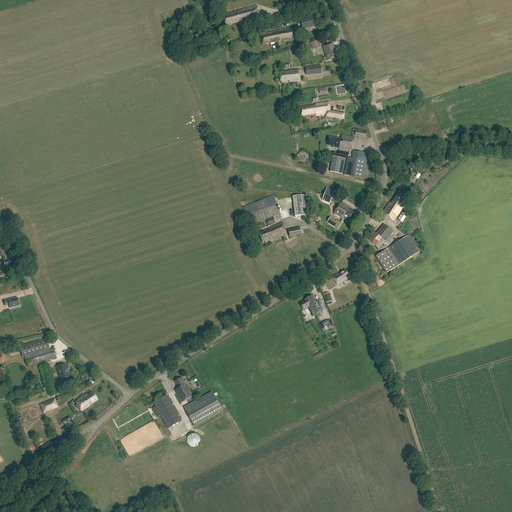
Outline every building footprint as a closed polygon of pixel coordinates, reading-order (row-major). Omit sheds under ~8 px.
[(259,18),(256,5),(243,8),(243,9),(223,14),(225,25),(244,20),(244,22),(259,18)] [(317,26),(315,15),(300,18),(303,30),(317,26)] [(294,40),(292,28),(280,30),(280,31),(265,34),(265,33),(259,34),(261,44),(282,40),(283,42),(294,40)] [(320,46),(318,40),(310,42),(312,49),(320,46)] [(335,51),(332,43),(322,46),(325,57),(322,58),(323,62),(336,58),(334,51),(335,51)] [(321,65),(306,67),(307,76),(322,74),(321,65)] [(281,82),(289,82),(290,83),(300,82),(299,69),(290,71),(280,72),(281,82)] [(329,111),(329,102),(300,106),(301,115),(315,113),(315,115),(325,114),(325,116),(343,119),(344,113),(329,111)] [(367,132),(353,129),(351,136),(366,139),(367,132)] [(354,137),(340,134),(340,138),(328,135),(327,143),(332,144),(332,145),(352,150),(354,137)] [(349,153),(339,151),(338,157),(334,157),(331,172),(342,174),(346,159),(347,159),(349,153)] [(365,179),(368,162),(366,161),(368,154),(353,151),(352,158),(348,158),(348,160),(347,160),(344,175),(365,179)] [(304,152),(303,152),(302,152),(301,152),(300,152),(300,153),(299,153),(299,154),(298,154),(298,155),(297,155),(297,156),(297,157),(297,158),(297,159),(297,160),(298,161),(298,162),(299,162),(299,163),(300,163),(301,164),(302,164),(303,164),(304,164),(305,164),(306,164),(307,163),(308,162),(309,161),(309,160),(309,159),(309,158),(309,157),(309,156),(309,155),(308,155),(308,154),(307,153),(306,152),(305,152),(304,152)] [(335,191),(327,188),(322,200),(330,203),(335,191)] [(407,198),(399,193),(391,205),(389,204),(383,215),(394,222),(401,210),(403,212),(398,220),(403,223),(409,213),(401,208),(407,198)] [(251,226),(266,220),(273,217),(281,214),(273,195),(244,207),(251,226)] [(307,215),(305,195),(293,196),(295,216),(307,215)] [(355,211),(340,202),(333,213),(343,219),(343,218),(349,221),(355,211)] [(273,217),(266,220),(268,226),(275,223),(273,217)] [(334,219),(331,217),(327,222),(338,229),(343,222),(341,221),(340,223),(337,221),(336,221),(334,220),(334,219)] [(286,234),(282,223),(270,227),(271,228),(257,233),(261,242),(272,238),(273,240),(286,234)] [(393,236),(391,235),(394,232),(384,224),(376,234),(374,232),(367,239),(369,241),(364,247),(369,251),(374,245),(378,249),(380,247),(381,247),(388,239),(389,240),(393,236)] [(301,235),(300,228),(287,231),(288,232),(290,239),(294,239),(294,237),(301,235)] [(415,256),(404,239),(376,257),(387,273),(415,256)] [(4,249),(3,247),(1,247),(0,247),(0,256),(3,256),(4,259),(2,259),(5,268),(8,267),(8,268),(13,267),(10,257),(6,258),(4,249)] [(349,276),(345,270),(338,275),(337,274),(332,277),(337,285),(344,281),(343,280),(349,276)] [(332,301),(330,293),(324,295),(327,305),(332,303),(331,301),(332,301)] [(311,297),(300,303),(304,309),(309,306),(315,316),(322,311),(323,310),(320,299),(316,301),(314,298),(312,299),(311,297)] [(18,305),(17,298),(3,301),(4,306),(8,305),(9,308),(18,305)] [(24,357),(49,350),(46,339),(19,346),(22,357),(24,356),(24,357)] [(53,349),(49,350),(24,357),(27,366),(39,363),(40,366),(39,367),(47,395),(56,393),(48,364),(46,365),(45,361),(56,358),(53,349)] [(68,372),(66,364),(56,367),(60,380),(68,377),(67,372),(68,372)] [(185,385),(181,378),(175,381),(179,388),(174,390),(181,402),(193,395),(187,384),(185,385)] [(189,381),(193,391),(199,389),(195,378),(189,381)] [(45,397),(43,389),(27,394),(29,401),(45,397)] [(223,410),(212,391),(184,407),(195,426),(223,410)] [(97,400),(92,392),(76,402),(81,411),(89,406),(88,405),(97,400)] [(166,425),(168,429),(181,421),(167,395),(153,402),(156,407),(152,409),(157,418),(161,416),(162,418),(166,425)] [(58,407),(54,398),(39,404),(43,413),(58,407)]
